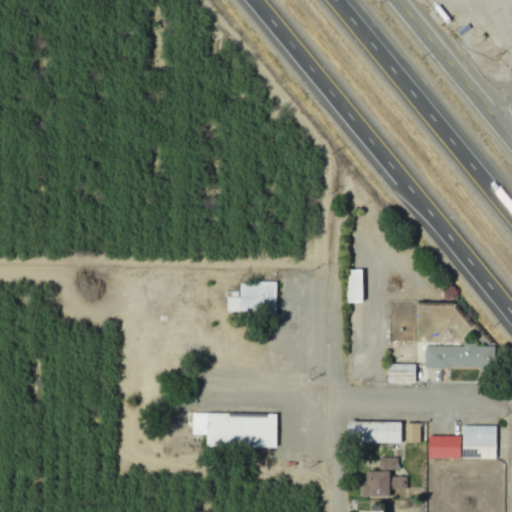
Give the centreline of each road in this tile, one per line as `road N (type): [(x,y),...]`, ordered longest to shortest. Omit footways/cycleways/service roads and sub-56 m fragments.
road 1 (motorway): [(258,0),(511,317)]
road 2 (motorway): [(511,212),(337,0)]
road 3 (residential): [(343,511),(337,321)]
road 4 (tertiary): [(511,145),(390,0)]
road 5 (residential): [(341,398),(511,410)]
